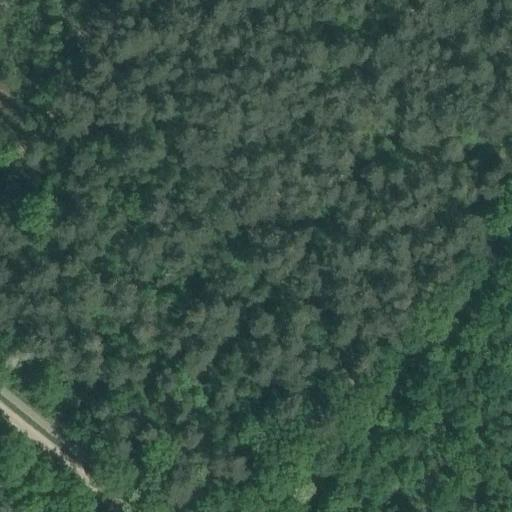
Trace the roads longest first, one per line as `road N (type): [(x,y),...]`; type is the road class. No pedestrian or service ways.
road 1 (track): [(277,511),(511,223)]
road 2 (track): [(0,412),(123,511)]
